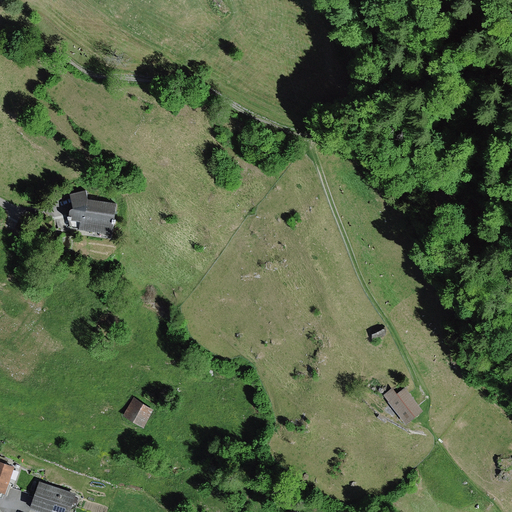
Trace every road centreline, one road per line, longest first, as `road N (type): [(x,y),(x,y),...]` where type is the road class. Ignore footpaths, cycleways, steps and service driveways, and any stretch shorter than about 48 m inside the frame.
road 1 (track): [(317,135),(211,89),(100,75),(44,42),(0,39)]
road 2 (track): [(317,135),(361,272),(429,397)]
road 3 (track): [(436,198),(415,84),(386,0)]
road 4 (track): [(436,198),(378,144),(317,135)]
